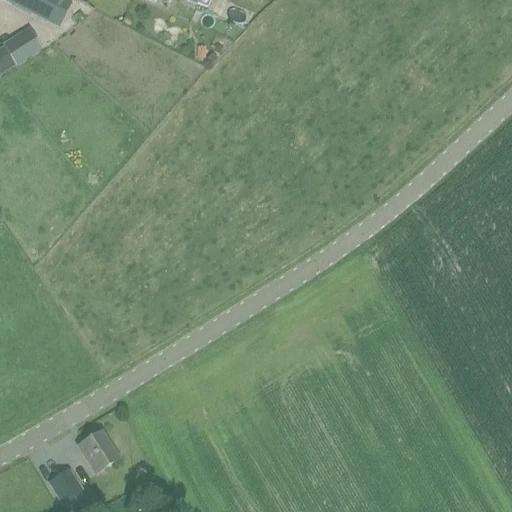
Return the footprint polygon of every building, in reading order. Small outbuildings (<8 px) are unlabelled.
[(36,9),(61,22),(70,4),(61,0),(1,0),(32,15),(36,9)] [(245,29),(249,19),(238,14),(234,25),(245,29)] [(15,67),(42,51),(30,30),(2,46),(15,67)] [(118,460),(101,433),(77,448),(94,475),(118,460)] [(69,469),(47,483),(65,511),(81,511),(92,506),(69,469)]
